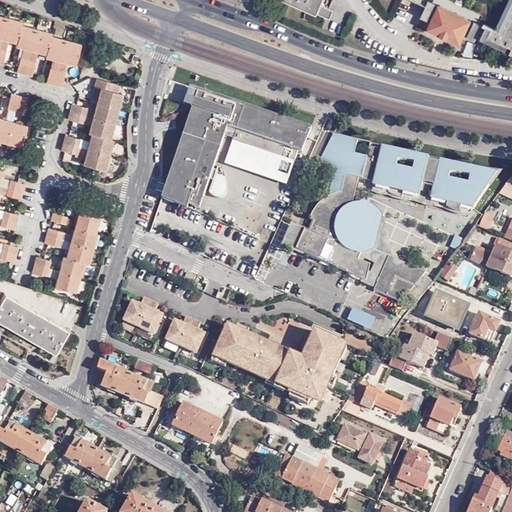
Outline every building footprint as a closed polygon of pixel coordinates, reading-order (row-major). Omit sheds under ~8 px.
[(288,0),(308,9),(310,5),(320,10),(320,11),(332,16),(336,7),(324,1),(324,0),(288,0)] [(472,20),(473,16),(442,2),(440,7),(432,24),(447,31),(463,39),(472,20)] [(511,2),(501,26),(489,21),(487,27),(483,34),(509,45),(511,42),(511,2)] [(319,13),(320,10),(310,5),(308,9),(319,13)] [(474,15),(473,16),(472,20),(484,26),(486,20),(474,15)] [(62,63),(71,65),(77,67),(82,48),(52,40),(53,36),(23,28),(24,26),(0,19),(0,40),(3,41),(10,43),(19,45),(18,48),(26,50),(33,52),(40,54),(48,56),(47,58),(55,61),(62,63)] [(8,51),(10,43),(3,41),(1,50),(8,51)] [(30,62),(33,52),(26,50),(23,59),(30,62)] [(33,52),(30,62),(37,63),(40,54),(33,52)] [(33,78),(37,63),(30,62),(23,59),(19,74),(33,78)] [(53,69),(60,71),(62,63),(55,61),(53,69)] [(62,63),(60,71),(69,73),(71,65),(62,63)] [(65,87),(69,73),(60,71),(53,69),(49,83),(65,87)] [(123,94),(119,93),(110,89),(112,83),(112,82),(98,79),(96,87),(102,89),(98,103),(96,110),(94,118),(92,126),(89,134),(93,134),(91,141),(88,149),(84,164),(105,170),(114,140),(110,139),(123,94)] [(121,85),(112,83),(110,89),(119,93),(121,85)] [(193,108),(199,90),(190,86),(184,105),(193,108)] [(92,102),(98,103),(102,89),(96,87),(92,102)] [(312,128),(199,90),(193,108),(166,187),(204,200),(225,137),(233,140),(295,161),(299,151),(302,152),(312,128)] [(28,97),(14,93),(10,107),(24,111),(28,97)] [(88,108),(73,103),(69,119),(84,123),(86,115),(88,108)] [(96,110),(88,108),(86,115),(94,118),(96,110)] [(0,138),(24,145),(29,125),(0,117),(0,111),(0,110),(0,109),(0,138)] [(86,115),(84,123),(92,126),(94,118),(86,115)] [(81,139),(67,135),(62,150),(77,154),(79,146),(81,139)] [(333,135),(317,168),(334,173),(328,197),(325,199),(322,201),(318,205),(314,210),(312,215),(310,220),(314,221),(309,232),(305,230),(296,251),(337,268),(338,268),(347,271),(347,273),(362,279),(371,264),(359,260),(361,254),(364,254),(366,253),(369,253),(371,252),(373,250),(375,250),(381,218),(382,214),(379,210),(371,204),(360,203),(356,203),(350,205),(357,178),(374,182),(372,193),(386,196),(388,189),(420,197),(423,183),(434,185),(431,200),(448,204),(447,208),(461,211),(462,207),(474,210),(497,174),(440,160),(440,162),(429,160),(430,158),(382,146),(381,150),(371,147),(371,144),(333,135)] [(81,139),(79,146),(88,149),(91,141),(81,139)] [(295,161),(233,140),(225,165),(287,186),(295,161)] [(218,168),(210,192),(215,197),(219,198),(221,199),(223,198),(226,197),(228,193),(228,188),(228,184),(223,167),(218,168)] [(0,185),(10,188),(11,181),(2,179),(0,185)] [(21,200),(25,185),(11,181),(10,188),(8,195),(21,200)] [(434,185),(423,183),(420,197),(388,189),(386,196),(391,198),(406,202),(415,202),(421,205),(426,206),(433,207),(439,208),(454,213),(462,215),(469,216),(474,210),(462,207),(461,211),(447,208),(448,204),(431,200),(434,185)] [(0,185),(0,193),(8,195),(10,188),(0,185)] [(511,198),(511,188),(505,185),(499,193),(511,198)] [(204,200),(166,187),(162,199),(188,210),(189,205),(200,210),(204,200)] [(20,215),(5,211),(3,218),(1,226),(16,229),(20,215)] [(69,219),(70,217),(55,212),(53,220),(67,225),(69,219)] [(102,219),(81,212),(78,221),(76,228),(74,235),(72,242),(67,257),(64,256),(59,271),(57,279),(54,287),(76,295),(86,262),(90,264),(99,235),(97,235),(102,219)] [(486,212),(480,227),(488,230),(495,216),(486,212)] [(387,225),(381,218),(375,250),(373,250),(371,252),(369,253),(366,253),(364,254),(361,254),(359,260),(371,264),(362,279),(361,283),(376,289),(399,261),(398,258),(396,253),(390,247),(390,245),(388,229),(387,225)] [(67,225),(76,228),(78,221),(69,219),(67,225)] [(281,246),(296,253),(296,251),(305,230),(290,223),(281,246)] [(62,239),(64,232),(50,227),(46,242),(59,246),(62,239)] [(74,235),(64,232),(62,239),(72,242),(74,235)] [(449,246),(457,250),(465,240),(455,235),(449,246)] [(511,243),(496,236),(489,252),(475,245),(469,259),(487,267),(488,266),(510,275),(511,272),(511,243)] [(15,262),(20,247),(5,243),(3,250),(0,258),(15,262)] [(440,275),(448,281),(466,258),(456,251),(440,275)] [(49,268),(52,260),(39,256),(34,271),(47,275),(49,268)] [(376,289),(374,291),(402,303),(408,295),(417,303),(434,281),(423,277),(426,273),(399,261),(376,289)] [(59,271),(49,268),(47,275),(57,279),(59,271)] [(183,281),(192,285),(196,276),(187,272),(183,281)] [(424,318),(459,333),(470,305),(435,291),(424,318)] [(0,320),(55,352),(68,329),(4,293),(0,299),(0,298),(0,320)] [(132,301),(123,322),(155,336),(164,315),(156,311),(159,304),(144,298),(141,305),(132,301)] [(414,320),(428,304),(424,300),(410,316),(414,320)] [(495,330),(499,320),(479,311),(470,332),(487,340),(492,329),(495,330)] [(174,320),(165,341),(197,355),(207,334),(198,330),(201,323),(186,317),(183,324),(174,320)] [(226,329),(214,358),(320,405),(343,355),(337,353),(342,343),(315,331),(301,363),(288,357),(290,352),(246,333),(244,338),(226,329)] [(448,348),(451,336),(437,333),(435,345),(448,348)] [(394,366),(403,369),(405,363),(424,369),(429,357),(433,358),(438,343),(412,334),(408,346),(402,344),(394,366)] [(474,378),(481,361),(458,350),(450,368),(474,378)] [(136,358),(125,353),(121,361),(133,365),(136,358)] [(101,358),(98,368),(108,372),(107,376),(112,378),(116,368),(110,365),(111,362),(101,358)] [(153,364),(140,359),(137,368),(150,373),(153,364)] [(94,382),(102,385),(107,376),(108,372),(98,368),(94,382)] [(112,378),(107,376),(102,385),(124,394),(145,403),(146,401),(157,405),(161,395),(150,390),(149,393),(144,390),(148,381),(116,368),(112,378)] [(8,380),(0,376),(0,391),(1,392),(8,380)] [(148,381),(144,390),(149,393),(150,390),(153,383),(148,381)] [(343,410),(358,417),(363,405),(372,409),(374,404),(375,401),(398,411),(402,402),(384,393),(386,388),(378,385),(376,390),(361,383),(345,408),(343,410)] [(33,394),(26,390),(19,403),(25,407),(33,394)] [(430,415),(449,424),(453,416),(456,417),(461,406),(439,396),(430,415)] [(398,411),(397,413),(405,416),(412,402),(404,398),(402,402),(398,411)] [(203,410),(183,400),(172,423),(191,433),(211,442),(223,420),(203,410)] [(398,411),(375,401),(374,404),(397,414),(397,413),(398,411)] [(60,410),(50,404),(43,416),(53,421),(60,410)] [(445,433),(449,424),(430,415),(426,424),(445,433)] [(359,457),(373,464),(376,458),(379,452),(385,440),(371,433),(370,436),(346,423),(339,437),(363,449),(362,451),(359,457)] [(82,439),(90,427),(85,424),(77,436),(82,439)] [(0,441),(42,466),(47,456),(41,453),(47,444),(17,427),(11,437),(0,430),(0,441)] [(511,437),(511,436),(511,432),(506,429),(498,449),(500,450),(499,453),(510,458),(511,455),(511,437)] [(280,437),(267,431),(261,443),(274,449),(280,437)] [(363,449),(339,437),(335,445),(356,455),(359,450),(362,451),(363,449)] [(77,438),(71,446),(65,456),(86,468),(106,480),(112,470),(106,466),(111,458),(97,449),(81,440),(77,438)] [(251,459),(268,467),(276,450),(259,442),(251,459)] [(300,442),(293,455),(308,463),(315,450),(300,442)] [(421,473),(428,457),(410,449),(398,477),(415,484),(423,488),(428,477),(425,475),(421,473)] [(282,477),(307,490),(316,467),(322,454),(315,450),(308,463),(293,455),(293,456),(287,453),(282,461),(276,473),(282,477)] [(228,464),(248,477),(255,467),(234,453),(228,464)] [(432,459),(428,457),(421,473),(425,475),(432,459)] [(47,480),(55,468),(48,464),(41,476),(47,480)] [(316,467),(307,490),(329,500),(340,480),(329,475),(319,469),(316,468),(316,467)] [(487,478),(501,484),(506,475),(491,468),(487,477),(487,478)] [(341,477),(331,471),(329,475),(340,480),(341,477)] [(277,479),(269,474),(266,478),(274,483),(277,479)] [(472,500),(467,511),(488,511),(499,490),(509,494),(511,486),(511,477),(506,475),(501,484),(487,478),(484,485),(477,502),(472,500)] [(415,484),(398,477),(395,486),(411,494),(415,484)] [(247,490),(234,484),(229,497),(241,503),(247,490)] [(480,484),(472,500),(477,502),(484,485),(480,484)] [(511,511),(511,486),(509,494),(508,496),(503,508),(501,511),(511,511)] [(162,511),(133,494),(122,511),(162,511)] [(499,507),(503,508),(508,496),(502,494),(497,506),(499,507)] [(280,511),(282,509),(284,504),(264,495),(262,499),(252,495),(244,511),(280,511)] [(106,511),(87,501),(80,511),(106,511)]
